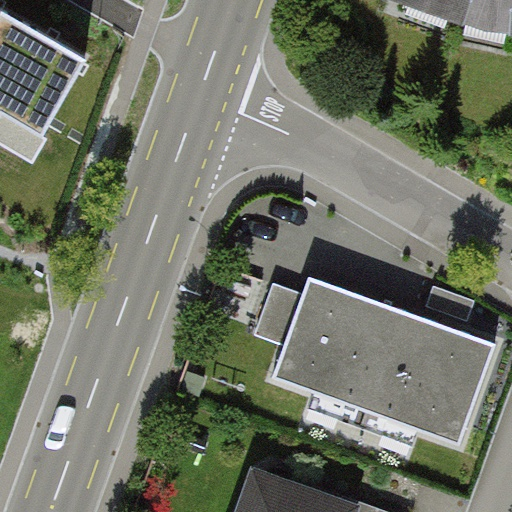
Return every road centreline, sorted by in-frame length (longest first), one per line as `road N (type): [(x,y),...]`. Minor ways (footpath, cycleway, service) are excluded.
road 1 (tertiary): [(52,511),(207,79)]
road 2 (residential): [(511,264),(240,113),(207,79)]
